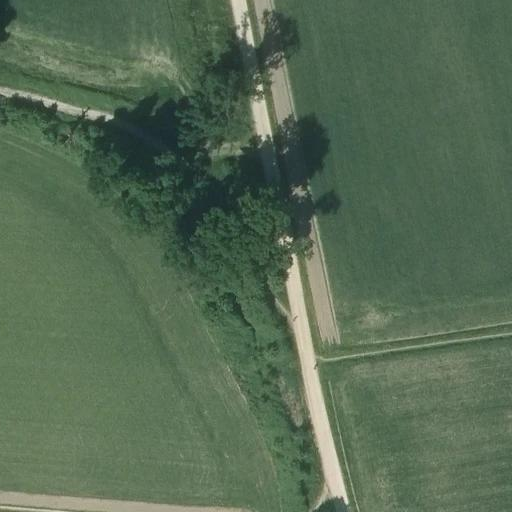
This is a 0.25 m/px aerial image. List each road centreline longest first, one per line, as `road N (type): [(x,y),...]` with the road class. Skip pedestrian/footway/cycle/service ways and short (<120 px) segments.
road 1 (track): [(299,326),(265,288),(231,216),(199,176),(130,130),(0,90)]
road 2 (track): [(308,364),(236,0)]
